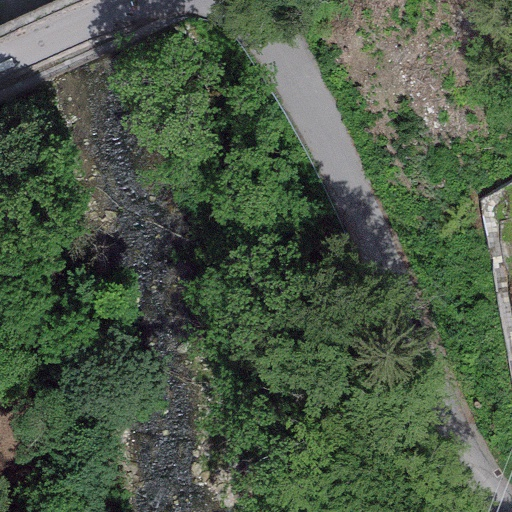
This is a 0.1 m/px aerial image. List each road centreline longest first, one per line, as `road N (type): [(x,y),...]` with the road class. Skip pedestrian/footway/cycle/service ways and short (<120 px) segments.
road 1 (unclassified): [(503,511),(472,468),(295,78),(227,0)]
road 2 (unclassified): [(143,0),(0,64)]
